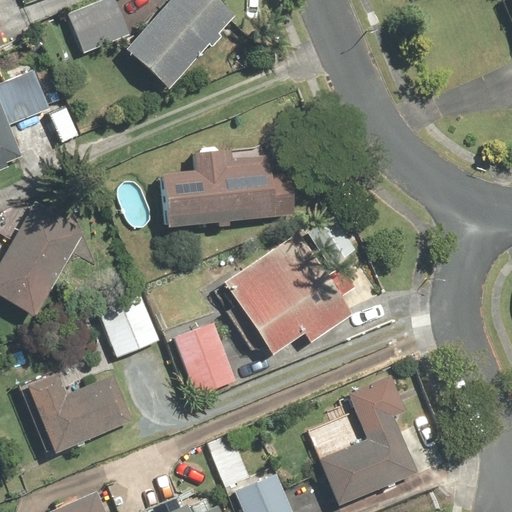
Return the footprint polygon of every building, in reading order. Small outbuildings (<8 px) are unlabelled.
[(227,20),(205,0),(165,0),(114,55),(157,95),(201,47),(205,50),(214,40),(211,37),(227,20)] [(511,0),(500,0),(511,30),(511,0)] [(0,26),(0,51),(9,48),(0,26)] [(0,166),(13,161),(0,129),(45,111),(29,71),(0,82),(0,166)] [(149,176),(155,230),(288,216),(282,154),(225,160),(224,149),(183,154),(185,172),(149,176)] [(0,308),(21,322),(75,234),(25,203),(0,244),(0,308)] [(310,239),(328,261),(338,253),(346,263),(361,250),(334,219),(310,239)] [(289,234),(210,285),(258,359),(292,337),(298,347),(343,318),(331,300),(346,291),(332,269),(317,278),(289,234)] [(217,324),(179,340),(203,399),(241,383),(217,324)] [(46,375),(12,389),(41,456),(126,420),(107,376),(55,398),(46,375)] [(358,443),(307,462),(326,510),(409,478),(386,418),(397,414),(383,377),(339,393),(358,443)] [(228,430),(205,441),(228,490),(251,479),(228,430)] [(297,511),(279,472),(237,491),(246,511),(297,511)] [(95,511),(88,493),(39,511),(95,511)]
